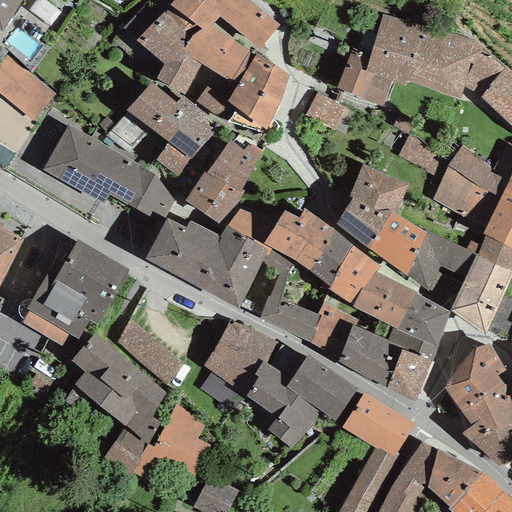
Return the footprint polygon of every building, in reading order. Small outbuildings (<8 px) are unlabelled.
[(0,0),(0,30),(2,32),(21,0),(0,0)] [(50,27),(61,12),(45,0),(36,0),(29,10),(50,27)] [(247,0),(174,0),(169,6),(201,30),(205,33),(210,26),(219,17),(259,49),(279,25),(247,0)] [(169,6),(135,42),(163,64),(155,79),(184,95),(200,64),(186,55),(189,52),(183,49),(192,36),(201,30),(169,6)] [(406,81),(424,25),(382,14),(370,54),(365,71),(390,81),(405,85),(406,81)] [(406,81),(460,99),(463,87),(465,79),(469,63),(472,64),(482,48),(471,40),(424,25),(406,81)] [(225,37),(210,26),(205,33),(201,30),(192,36),(183,49),(189,52),(186,55),(200,64),(216,73),(237,86),(256,54),(225,37)] [(390,81),(365,71),(370,54),(352,48),(336,88),(382,107),(390,81)] [(511,72),(505,67),(482,48),(472,64),(465,79),(463,87),(481,97),(511,127),(511,72)] [(288,76),(256,54),(237,86),(227,102),(236,110),(227,122),(263,133),(265,130),(280,101),(288,76)] [(54,94),(5,55),(0,62),(0,94),(32,120),(54,94)] [(196,101),(227,122),(236,110),(227,102),(237,86),(216,73),(196,101)] [(151,82),(125,111),(168,143),(197,108),(182,96),(175,104),(151,82)] [(345,109),(317,94),(306,115),(333,130),(345,109)] [(33,127),(0,99),(0,143),(17,153),(33,127)] [(218,125),(197,108),(168,143),(155,161),(177,177),(190,159),(218,125)] [(154,175),(68,125),(42,170),(97,202),(103,193),(135,209),(154,175)] [(408,137),(401,151),(417,158),(424,145),(408,137)] [(256,162),(261,156),(259,155),(249,146),(247,145),(243,151),(229,140),(206,173),(239,192),(241,190),(256,162)] [(249,146),(259,155),(262,152),(251,144),(249,146)] [(462,146),(447,167),(432,199),(461,216),(485,227),(508,180),(491,168),(462,146)] [(352,199),(335,224),(369,250),(391,212),(395,214),(407,185),(362,164),(349,197),(352,199)] [(236,205),(244,191),(241,190),(239,192),(206,173),(204,172),(185,201),(218,224),(236,205)] [(511,172),(508,180),(485,227),(482,234),(484,236),(511,249),(511,172)] [(154,175),(135,209),(149,217),(152,212),(164,218),(178,190),(154,175)] [(352,246),(334,231),(304,209),(298,218),(283,211),(263,244),(295,261),(330,287),(339,267),(352,246)] [(391,212),(369,250),(406,276),(426,233),(424,231),(395,214),(391,212)] [(166,218),(144,259),(238,309),(261,262),(268,248),(226,226),(219,237),(189,222),(186,228),(166,218)] [(0,284),(23,240),(1,229),(3,224),(0,223),(0,284)] [(477,254),(466,249),(424,230),(424,231),(426,233),(406,276),(427,292),(428,290),(452,305),(477,254)] [(511,272),(511,271),(511,249),(484,236),(480,246),(470,241),(466,249),(477,254),(511,272)] [(96,325),(128,270),(77,240),(56,277),(48,272),(26,309),(29,310),(69,334),(78,339),(89,321),(96,325)] [(350,277),(366,256),(352,246),(339,267),(330,287),(329,290),(339,297),(350,277)] [(267,296),(259,319),(309,342),(316,330),(314,330),(320,316),(317,314),(280,300),(287,273),(292,266),(271,251),(271,249),(268,248),(261,262),(278,274),(269,297),(267,296)] [(452,305),(449,311),(485,335),(511,274),(511,272),(477,254),(452,305)] [(380,267),(366,256),(350,277),(339,297),(352,306),(362,287),(364,289),(375,272),(376,273),(380,267)] [(376,273),(375,272),(364,289),(362,287),(352,306),(393,327),(396,329),(415,294),(416,292),(376,273)] [(449,312),(415,294),(396,329),(393,327),(387,341),(402,347),(401,350),(431,362),(438,345),(437,345),(449,312)] [(357,320),(322,303),(317,314),(320,316),(314,330),(316,330),(309,342),(339,359),(352,325),(355,327),(357,320)] [(61,347),(69,334),(29,310),(22,323),(61,347)] [(166,386),(183,364),(129,320),(118,343),(166,386)] [(229,321),(202,366),(211,372),(244,396),(245,396),(258,378),(254,375),(262,362),(270,366),(281,345),(229,321)] [(355,327),(352,325),(339,359),(338,362),(370,381),(371,380),(386,388),(401,350),(402,347),(387,341),(355,327)] [(165,393),(95,333),(70,361),(84,372),(74,385),(125,426),(147,444),(153,446),(165,425),(151,417),(165,393)] [(443,388),(460,412),(504,385),(497,376),(506,370),(488,343),(474,348),(443,388)] [(386,388),(415,401),(431,362),(401,350),(386,388)] [(266,430),(291,448),(322,413),(335,422),(357,389),(307,355),(293,377),(270,366),(262,362),(254,375),(258,378),(245,396),(277,417),(266,430)] [(244,396),(211,372),(199,389),(231,412),(244,396)] [(511,396),(504,385),(460,412),(470,427),(461,434),(498,467),(511,460),(511,396)] [(364,393),(341,428),(374,448),(377,450),(378,448),(394,457),(396,453),(414,424),(364,393)] [(195,476),(210,446),(197,439),(204,425),(176,404),(165,425),(153,446),(147,444),(133,472),(158,486),(174,464),(195,476)] [(125,426),(101,460),(129,477),(133,472),(147,444),(125,426)] [(389,490),(378,511),(415,511),(427,487),(449,508),(463,494),(481,473),(438,449),(436,451),(421,443),(389,490)] [(374,448),(338,511),(368,511),(401,456),(396,453),(394,457),(378,448),(377,450),(374,448)] [(449,508),(448,509),(451,511),(511,511),(511,501),(481,473),(463,494),(449,508)] [(226,511),(237,492),(208,478),(193,507),(202,511),(226,511)]
